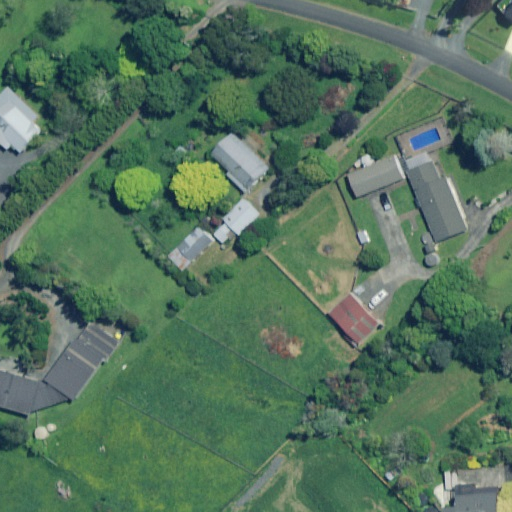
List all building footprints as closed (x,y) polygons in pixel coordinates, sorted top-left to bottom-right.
[(0,148),(5,144),(10,149),(15,144),(24,153),(45,131),(36,123),(42,117),(12,88),(0,99),(0,148)] [(253,147),(237,132),(215,155),(232,171),(229,175),(248,192),(272,167),(252,148),(253,147)] [(440,180),(429,151),(405,161),(439,242),(467,230),(445,178),(440,180)] [(404,178),(395,156),(351,175),(360,197),(404,178)] [(262,215),(246,199),(226,218),(241,235),(262,215)] [(237,232),(229,223),(215,235),(224,245),(237,232)] [(215,242),(201,227),(171,256),(186,271),(215,242)] [(382,324),(352,294),(332,314),(362,344),(382,324)] [(44,373),(46,366),(0,352),(0,388),(36,399),(37,396),(76,384),(78,384),(125,325),(121,322),(128,314),(115,304),(108,312),(99,304),(52,363),(57,367),(44,373)] [(502,511),(503,491),(462,491),(462,508),(451,508),(451,511),(502,511)]
